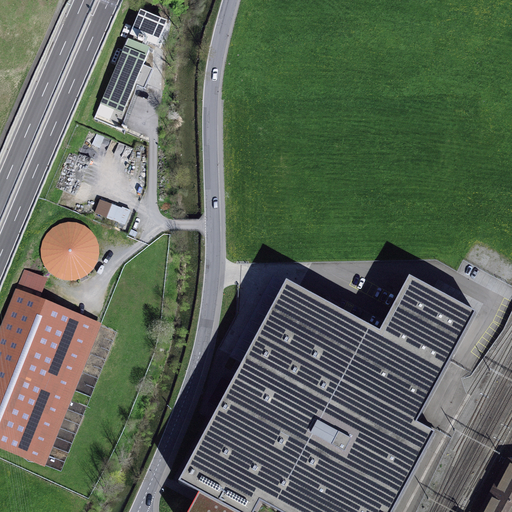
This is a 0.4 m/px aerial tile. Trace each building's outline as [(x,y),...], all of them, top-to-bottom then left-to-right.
[(154,16),(140,10),(100,105),(122,113),(150,48),(142,44),(154,16)] [(111,204),(100,200),(95,213),(106,217),(111,204)] [(131,211),(111,204),(106,217),(106,218),(125,225),(131,211)] [(55,276),(62,280),(70,282),(79,281),(87,278),(93,273),(98,266),(101,258),(101,249),(99,241),(95,234),(89,228),(81,224),(73,223),(65,223),(57,227),(50,232),(45,239),(43,247),(42,255),(44,263),(48,271),(55,276)] [(0,449),(44,467),(102,324),(40,299),(48,279),(24,270),(0,330),(0,449)] [(393,511),(435,435),(433,434),(435,430),(419,421),(476,315),(409,279),(380,334),(286,284),(233,383),(219,409),(178,484),(198,494),(188,511),(393,511)] [(219,409),(233,383),(221,377),(207,403),(219,409)] [(479,511),(511,511),(511,461),(508,459),(479,511)]
